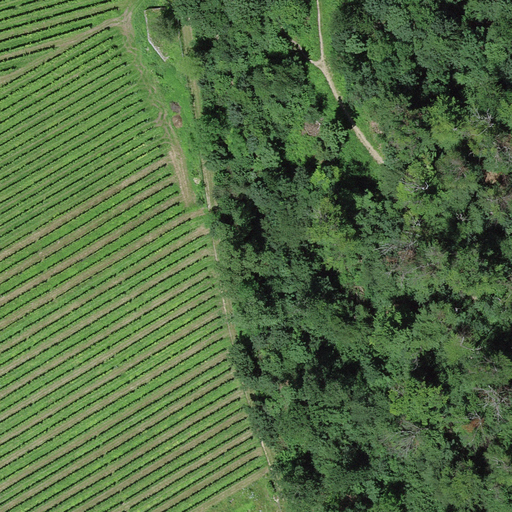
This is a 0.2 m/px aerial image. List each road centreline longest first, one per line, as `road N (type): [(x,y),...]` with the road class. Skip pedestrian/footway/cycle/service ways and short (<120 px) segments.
road 1 (track): [(286,511),(244,370),(204,186),(184,0)]
road 2 (track): [(320,0),(330,73),(354,127),(421,211),(511,359)]
